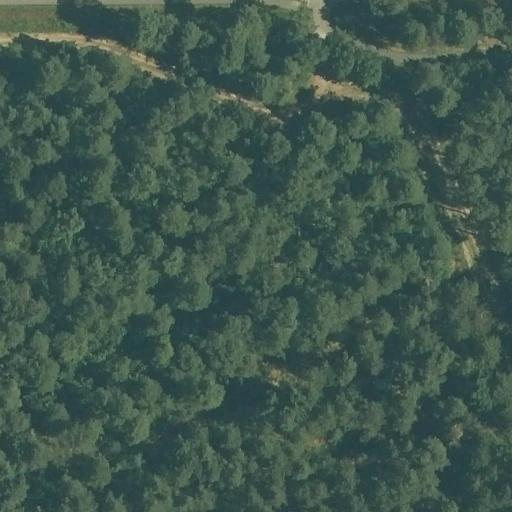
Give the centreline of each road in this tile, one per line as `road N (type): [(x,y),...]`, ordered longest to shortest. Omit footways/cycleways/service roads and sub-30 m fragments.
road 1 (track): [(0,47),(120,43),(241,95),(327,77),(342,0)]
road 2 (track): [(327,77),(382,103),(430,150),(511,351)]
